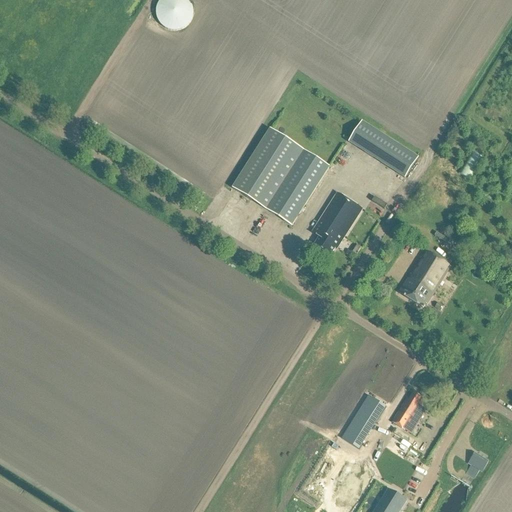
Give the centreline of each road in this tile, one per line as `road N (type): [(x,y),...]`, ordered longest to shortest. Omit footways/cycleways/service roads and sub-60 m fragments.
road 1 (unclassified): [(511,417),(0,95)]
road 2 (track): [(328,302),(199,511)]
